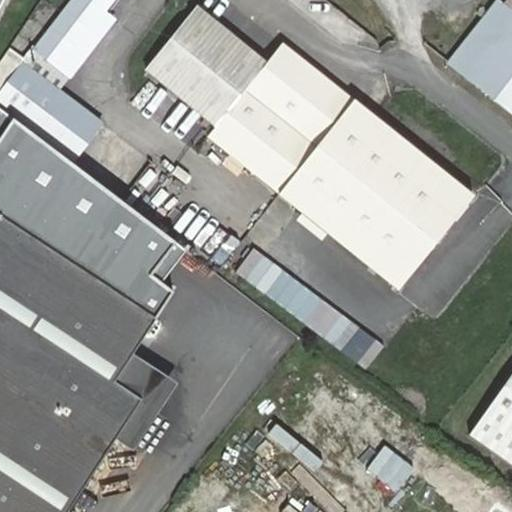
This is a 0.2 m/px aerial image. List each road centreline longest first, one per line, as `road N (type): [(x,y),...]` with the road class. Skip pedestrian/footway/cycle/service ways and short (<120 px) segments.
road 1 (unknown): [(172,0),(126,41),(117,61),(114,81),(128,117),(351,279),(416,286),(511,206)]
road 2 (unknown): [(115,511),(199,399),(209,364),(204,337),(197,321),(23,185),(0,184)]
road 3 (unknown): [(396,0),(409,64),(288,0)]
road 4 (unclassified): [(511,146),(409,64)]
